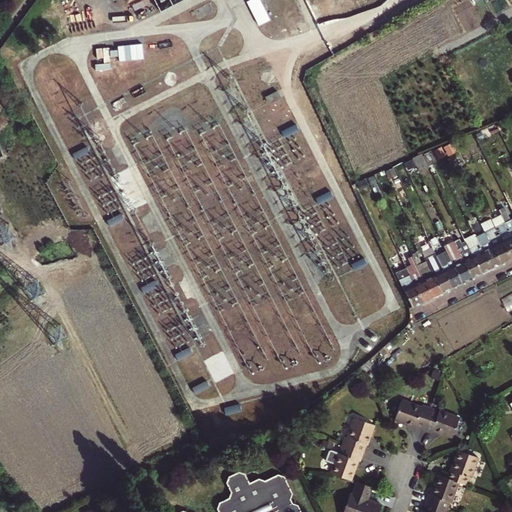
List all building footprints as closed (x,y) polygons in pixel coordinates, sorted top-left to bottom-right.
[(259,0),(255,0),(248,4),(259,27),(270,21),(259,0)] [(309,8),(302,11),(310,26),(316,23),(309,8)] [(265,96),(268,103),(281,98),(277,90),(265,96)] [(281,130),(284,137),(299,131),(296,124),(281,130)] [(87,146),(73,153),(76,160),(91,153),(87,146)] [(419,171),(428,166),(422,153),(412,158),(419,171)] [(315,198),(318,204),(333,197),(331,191),(315,198)] [(501,210),(503,213),(511,232),(511,214),(510,216),(506,207),(501,210)] [(121,212),(107,220),(110,227),(125,219),(121,212)] [(511,232),(503,213),(493,218),(495,223),(511,256),(511,232)] [(481,223),(484,229),(501,263),(511,257),(511,256),(495,223),(493,218),(492,217),(481,223)] [(501,263),(484,229),(474,234),(492,268),(501,263)] [(483,273),(492,268),(474,234),(474,233),(465,238),(465,239),(483,273)] [(483,273),(465,239),(461,241),(469,257),(464,259),(473,277),(483,273)] [(473,277),(464,259),(459,250),(456,244),(446,249),(463,283),(473,277)] [(427,258),(431,265),(444,293),(453,288),(437,254),(433,246),(424,251),(427,258)] [(437,254),(453,288),(463,283),(446,249),(437,254)] [(351,264),(354,270),(367,264),(364,258),(351,264)] [(444,293),(431,265),(427,258),(418,263),(434,298),(444,293)] [(414,308),(425,302),(408,267),(405,261),(395,267),(414,308)] [(408,267),(425,302),(434,298),(418,263),(408,267)] [(156,279),(140,287),(143,293),(159,285),(156,279)] [(509,310),(511,308),(511,291),(502,297),(509,310)] [(189,346),(175,354),(178,361),(193,354),(189,346)] [(207,380),(192,388),(195,394),(210,387),(207,380)] [(423,426),(431,406),(422,403),(421,405),(402,398),(395,418),(416,425),(416,423),(423,426)] [(240,404),(224,408),(226,414),(241,410),(240,404)] [(431,406),(423,426),(433,429),(433,427),(452,434),(459,414),(440,408),(439,409),(431,406)] [(340,444),(361,451),(364,442),(365,443),(373,423),(352,416),(345,436),(343,435),(340,444)] [(361,451),(340,444),(337,452),(330,450),(328,450),(326,452),(324,457),(332,461),(329,470),(349,477),(356,459),(358,460),(361,451)] [(477,455),(457,448),(450,467),(448,467),(445,476),(458,480),(466,483),(469,475),(470,476),(477,455)] [(300,511),(297,505),(293,504),(289,497),(291,492),(283,476),(277,474),(264,480),(257,478),(249,482),(244,473),(237,471),(228,475),(225,482),(230,492),(228,497),(219,502),(216,508),(218,511),(187,511),(182,510),(177,511),(300,511)] [(447,508),(458,480),(445,476),(437,473),(430,492),(429,492),(426,501),(447,508)] [(375,511),(380,502),(370,499),(369,501),(365,499),(366,497),(370,485),(355,479),(351,491),(349,491),(341,511),(375,511)] [(445,511),(447,508),(426,501),(423,509),(421,509),(420,511),(445,511)]
